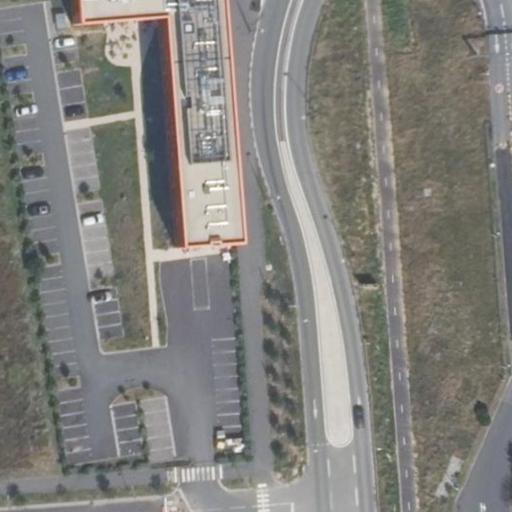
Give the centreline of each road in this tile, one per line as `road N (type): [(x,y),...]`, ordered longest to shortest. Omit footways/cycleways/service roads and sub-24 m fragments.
road 1 (unclassified): [(282,0),(263,70),(263,121),(304,273),(321,505)]
road 2 (unclassified): [(365,501),(351,334),(303,165),(295,90),(316,0)]
